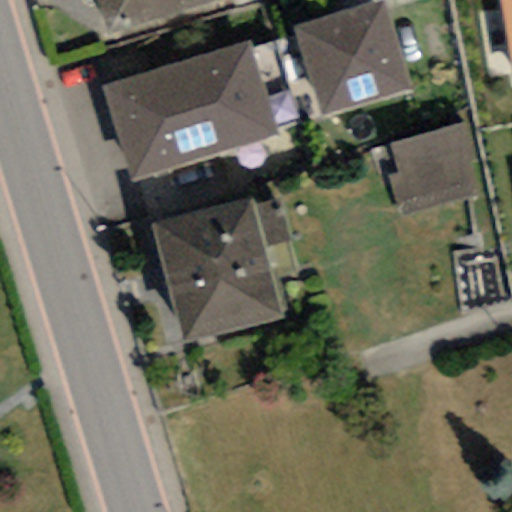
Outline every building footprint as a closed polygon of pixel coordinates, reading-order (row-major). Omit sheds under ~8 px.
[(93,0),(108,48),(222,12),(218,0),(93,0)] [(511,2),(502,4),(511,99),(511,2)] [(295,36),(322,126),(412,98),(384,9),(295,36)] [(279,145),(251,51),(102,95),(130,189),(279,145)] [(462,129),(389,155),(397,179),(386,183),(397,217),(476,190),(469,168),(474,166),(462,129)] [(155,232),(185,353),(280,329),(249,208),(155,232)]
